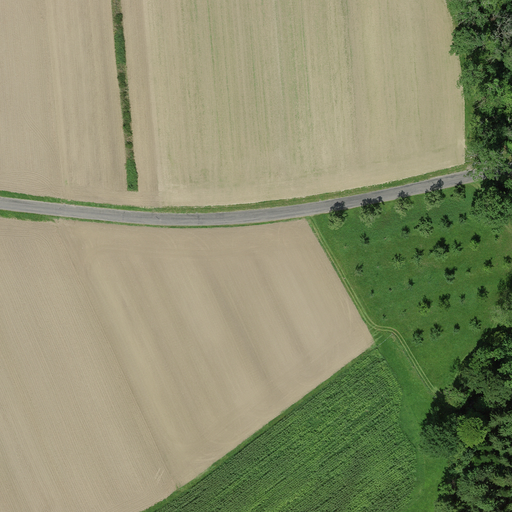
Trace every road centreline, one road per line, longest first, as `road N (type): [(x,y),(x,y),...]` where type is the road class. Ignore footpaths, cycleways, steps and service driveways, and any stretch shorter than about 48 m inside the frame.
road 1 (unclassified): [(0,204),(172,220),(252,217),(511,171)]
road 2 (track): [(310,210),(429,412)]
